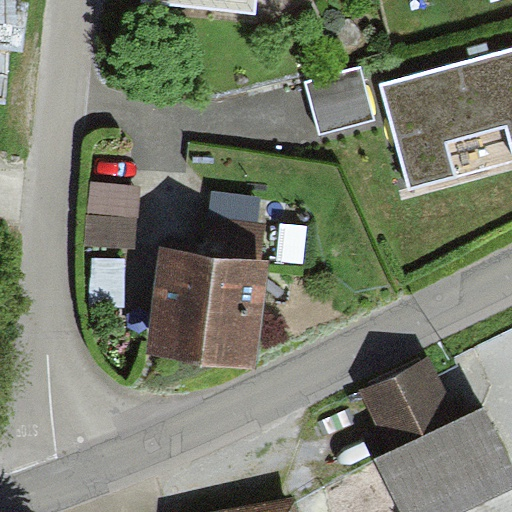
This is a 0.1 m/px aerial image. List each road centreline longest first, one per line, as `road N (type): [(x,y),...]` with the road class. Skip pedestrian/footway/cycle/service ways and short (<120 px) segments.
road 1 (tertiary): [(511,273),(181,434),(64,480)]
road 2 (residential): [(73,0),(45,341),(64,480)]
